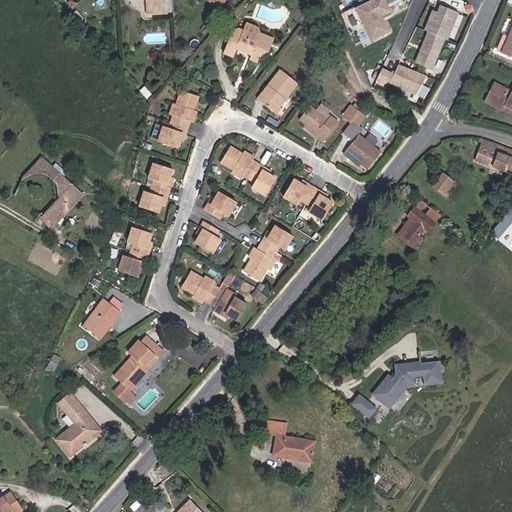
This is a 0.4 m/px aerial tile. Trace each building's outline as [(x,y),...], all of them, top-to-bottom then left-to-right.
[(161,13),(160,0),(145,0),(147,14),(161,13)] [(389,10),(383,0),(367,0),(354,7),(370,39),(387,30),(380,15),(389,10)] [(458,13),(441,6),(438,13),(433,10),(424,30),(428,32),(444,39),(447,40),(458,13)] [(84,20),(76,12),(72,16),(80,24),(84,20)] [(260,32),(258,28),(246,23),(243,31),(238,28),(233,30),(223,53),(233,57),(237,49),(251,55),(250,59),(258,63),(261,55),(268,52),(260,32)] [(307,33),(302,30),(298,36),(303,39),(307,33)] [(511,56),(511,30),(508,38),(504,36),(497,50),(511,56)] [(268,52),(274,38),(260,32),(268,52)] [(444,39),(428,32),(415,63),(431,70),(444,39)] [(415,94),(426,76),(397,64),(393,74),(381,68),(375,81),(383,84),(385,80),(415,94)] [(274,113),(297,84),(280,70),(257,99),(274,113)] [(511,108),(511,89),(511,92),(494,83),(484,101),(501,110),(504,104),(511,108)] [(151,94),(144,87),(140,91),(147,98),(151,94)] [(193,122),(197,112),(194,111),(191,110),(192,106),(195,107),(199,97),(181,91),(176,105),(173,104),(169,114),(173,116),(169,128),(163,126),(158,142),(177,148),(180,141),(183,133),(186,134),(190,121),(193,122)] [(330,111),(321,103),(316,110),(328,120),(331,116),(328,114),(330,111)] [(359,112),(350,105),(343,115),(351,122),(352,121),(359,112)] [(316,110),(310,106),(299,119),(305,125),(317,133),(315,136),(323,142),(338,122),(331,116),(328,120),(316,110)] [(358,126),(365,117),(359,112),(352,121),(358,126)] [(351,122),(343,132),(353,141),(358,134),(363,129),(358,126),(352,121),(351,122)] [(317,133),(305,125),(304,127),(315,136),(317,133)] [(358,134),(353,141),(343,153),(349,158),(351,156),(362,164),(368,169),(381,152),(358,134)] [(511,174),(511,151),(483,140),(475,160),(511,174)] [(254,157),(244,151),(243,154),(241,156),(238,154),(240,152),(230,146),(220,162),(233,170),(232,173),(241,179),(243,175),(254,182),(251,187),(265,196),(276,178),(269,174),(262,170),(264,167),(252,160),(254,157)] [(362,164),(351,156),(349,158),(360,167),(362,164)] [(83,194),(41,157),(23,177),(24,178),(25,177),(29,174),(30,174),(35,173),(41,173),(44,173),(46,174),(48,175),(50,176),(52,178),(53,180),(55,182),(56,185),(57,185),(57,188),(58,192),(58,195),(60,197),(42,217),(53,227),(83,194)] [(170,177),(173,169),(153,163),(148,179),(154,181),(152,186),(150,193),(144,191),(139,207),(158,213),(161,206),(164,197),(167,198),(171,186),(168,185),(170,177)] [(449,194),(457,184),(442,173),(432,187),(447,197),(449,194)] [(308,187),(300,183),(293,179),(283,197),(297,205),(300,200),(311,206),(308,212),(322,220),(333,202),(326,198),(318,194),(320,191),(309,185),(308,187)] [(451,195),(458,185),(457,184),(449,194),(451,195)] [(413,200),(396,187),(391,193),(402,202),(403,202),(409,206),(413,200)] [(228,216),(236,202),(219,192),(215,199),(211,206),(208,204),(204,210),(219,219),(223,213),(228,216)] [(115,212),(106,204),(101,209),(110,218),(115,212)] [(427,231),(437,218),(417,204),(408,216),(410,218),(400,231),(407,236),(404,240),(411,246),(418,236),(424,229),(427,231)] [(219,233),(220,231),(204,221),(200,227),(203,229),(199,236),(195,243),(213,254),(221,239),(220,239),(217,237),(219,233)] [(281,248),(289,234),(272,224),(261,244),(272,250),(276,245),(281,248)] [(147,249),(149,241),(152,233),(132,227),(127,243),(128,243),(133,245),(131,251),(129,257),(123,255),(118,271),(138,277),(140,270),(143,261),(146,263),(150,251),(147,249)] [(414,249),(422,239),(418,236),(411,246),(414,249)] [(257,249),(254,248),(248,257),(251,259),(253,260),(252,264),(249,262),(244,272),(260,281),(267,268),(270,270),(276,260),(278,261),(281,255),(276,253),(261,244),(257,249)] [(224,292),(213,285),(215,282),(205,276),(203,279),(191,271),(181,287),(191,293),(192,291),(196,293),(194,295),(193,298),(202,303),(204,300),(215,307),(214,310),(223,316),(226,311),(230,313),(228,315),(238,321),(247,305),(235,297),(236,295),(226,289),(224,292)] [(265,286),(260,283),(257,288),(262,291),(265,286)] [(262,292),(256,299),(262,305),(268,298),(262,292)] [(100,339),(121,312),(103,299),(83,326),(100,339)] [(132,357),(114,377),(122,384),(115,392),(126,402),(130,405),(137,398),(133,394),(134,394),(130,391),(148,370),(144,366),(160,349),(145,336),(140,342),(139,340),(128,353),(132,357)] [(148,370),(164,352),(160,349),(144,366),(148,370)] [(54,371),(60,358),(53,355),(47,367),(54,371)] [(442,383),(439,361),(397,366),(395,368),(396,374),(393,378),(390,375),(374,394),(389,407),(408,385),(417,384),(416,379),(424,378),(425,384),(442,383)] [(321,386),(313,379),(311,381),(319,388),(321,386)] [(77,402),(69,393),(58,402),(65,412),(77,402)] [(371,406),(360,396),(353,403),(365,413),(371,406)] [(84,442),(97,431),(85,416),(87,414),(77,402),(65,412),(68,415),(63,419),(70,427),(55,438),(70,456),(85,443),(84,442)] [(371,406),(365,413),(369,417),(375,409),(371,406)] [(100,431),(87,414),(85,416),(97,431),(84,442),(85,443),(100,431)] [(312,462),(315,442),(281,436),(283,423),(268,421),(266,434),(276,435),(273,455),(312,462)] [(20,511),(22,511),(10,493),(0,499),(0,511),(20,511)] [(146,511),(153,505),(146,499),(132,511),(146,511)] [(201,511),(190,500),(177,511),(201,511)]
